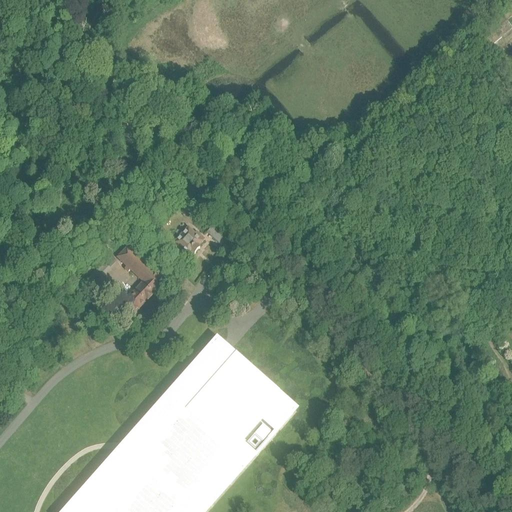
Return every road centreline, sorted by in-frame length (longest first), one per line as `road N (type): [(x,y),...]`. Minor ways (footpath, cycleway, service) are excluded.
road 1 (track): [(412,511),(431,476),(425,456),(245,234)]
road 2 (unclassified): [(0,444),(61,375),(149,336),(236,246)]
